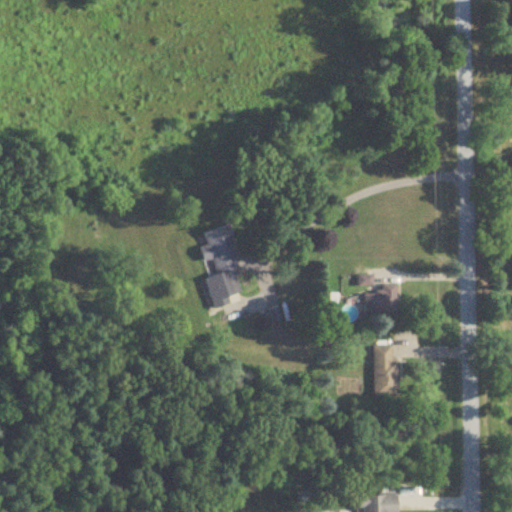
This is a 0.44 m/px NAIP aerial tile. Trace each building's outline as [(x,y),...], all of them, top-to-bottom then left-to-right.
[(246,301),(227,226),(202,232),(205,245),(198,247),(202,263),(211,261),(215,275),(205,278),(213,309),(246,301)] [(395,314),(395,285),(380,285),(380,293),(364,293),(364,314),(395,314)] [(337,294),(318,294),(318,323),(337,323),(337,294)] [(373,398),(397,398),(397,361),(392,361),(392,346),(373,346),(373,398)] [(397,511),(398,497),(362,497),(361,511),(397,511)]
